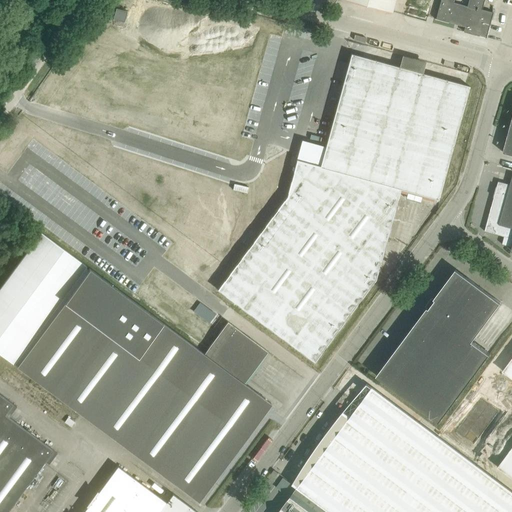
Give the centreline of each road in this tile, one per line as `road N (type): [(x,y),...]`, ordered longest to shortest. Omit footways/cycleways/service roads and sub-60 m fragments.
road 1 (unclassified): [(230,511),(442,224)]
road 2 (unclassified): [(499,69),(268,0)]
road 3 (unclassified): [(442,224),(467,190),(499,69)]
road 4 (unclassified): [(0,114),(78,0)]
